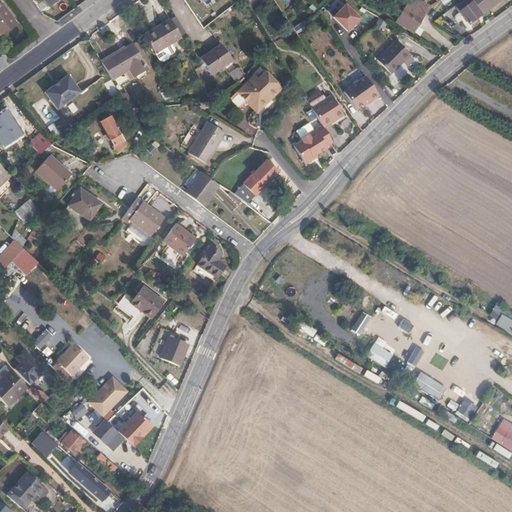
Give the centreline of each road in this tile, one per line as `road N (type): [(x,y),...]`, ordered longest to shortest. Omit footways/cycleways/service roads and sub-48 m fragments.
road 1 (residential): [(255,256),(431,82),(511,19)]
road 2 (residential): [(129,511),(152,482),(255,256)]
road 3 (unknown): [(284,226),(511,377)]
road 4 (residential): [(255,256),(129,171)]
